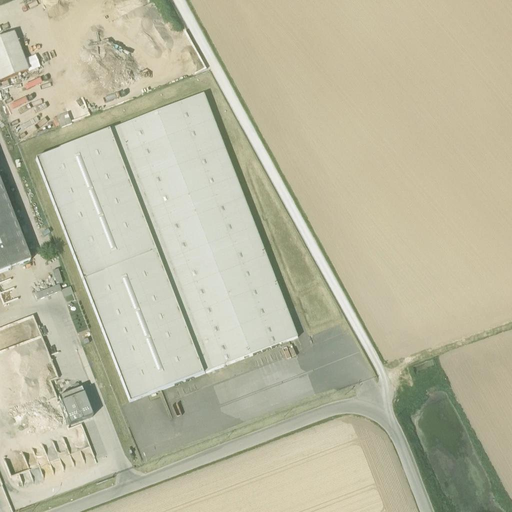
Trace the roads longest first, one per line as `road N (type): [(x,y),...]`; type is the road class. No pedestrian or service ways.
road 1 (unclassified): [(179,0),(384,374),(386,413)]
road 2 (unknown): [(56,298),(0,165)]
